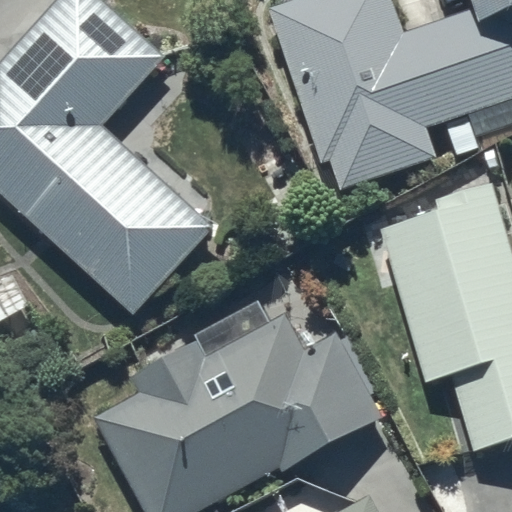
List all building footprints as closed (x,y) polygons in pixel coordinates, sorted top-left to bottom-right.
[(0,188),(133,312),(214,224),(103,121),(165,53),(107,0),(56,0),(0,60),(0,188)] [(392,0),(288,0),(271,7),(320,158),(329,155),(341,186),(435,153),(427,125),(446,118),(458,152),(508,134),(496,100),(511,94),(511,0),(477,0),(478,2),(404,30),(392,0)] [(441,209),(382,229),(425,378),(452,372),(477,448),(511,437),(511,244),(493,180),(437,197),(441,209)] [(0,317),(30,302),(14,269),(0,276),(0,317)] [(142,387),(95,413),(148,511),(193,511),(377,412),(367,394),(380,387),(351,333),(340,339),(336,330),(306,346),(286,309),(269,317),(261,303),(134,372),(142,387)] [(380,511),(370,493),(335,511),(380,511)]
